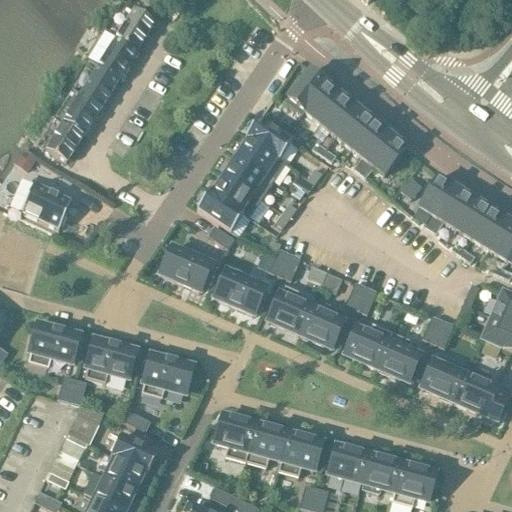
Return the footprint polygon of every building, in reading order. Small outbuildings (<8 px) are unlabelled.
[(131,15),(113,44),(133,57),(152,27),(131,15)] [(113,44),(96,71),(117,84),(133,57),(113,44)] [(96,71),(79,98),(100,111),(117,84),(96,71)] [(299,119),(325,87),(309,74),(283,107),(299,119)] [(318,129),(341,100),(325,87),(299,119),(300,120),(303,117),(318,129)] [(79,98),(62,125),(83,138),(100,111),(79,98)] [(334,141),(357,113),(341,100),(318,129),(334,142),(334,141)] [(351,154),(373,126),(357,113),(334,141),(334,142),(350,154),(351,154)] [(244,141),(285,168),(285,167),(279,164),(291,146),(257,123),(244,141)] [(287,137),(291,130),(281,124),(277,130),(287,137)] [(65,167),(83,138),(62,125),(44,154),(65,167)] [(358,177),(389,139),(373,126),(351,154),(350,154),(360,162),(352,173),(358,177)] [(291,130),(287,137),(296,143),(301,137),(291,130)] [(358,177),(364,182),(372,172),(383,180),(406,152),(389,139),(358,177)] [(234,161),(272,186),(285,168),(244,141),(244,142),(246,144),(234,161)] [(321,160),(325,153),(315,147),(311,153),(321,160)] [(27,176),(36,162),(23,153),(14,167),(27,176)] [(325,153),(321,160),(330,166),(335,160),(325,153)] [(222,179),(260,204),(272,186),(234,161),(222,179)] [(313,173),(306,183),(314,188),(321,178),(313,173)] [(208,196),(248,223),(260,204),(222,179),(211,196),(209,195),(208,196)] [(428,234),(454,191),(436,180),(417,212),(429,219),(422,230),(428,234)] [(299,193),(306,198),(314,188),(306,183),(299,193)] [(56,239),(70,206),(32,190),(18,223),(56,239)] [(452,233),(472,202),(454,191),(428,234),(435,238),(442,227),(452,233)] [(196,214),(230,237),(242,219),(248,223),(208,196),(196,214)] [(470,244),(489,213),(472,202),(452,233),(470,244)] [(288,208),(281,218),(288,223),(295,213),(288,208)] [(488,255),(507,224),(489,213),(470,244),(488,255)] [(274,228),(281,233),(288,223),(281,218),(274,228)] [(505,266),(511,255),(511,227),(507,224),(488,255),(505,266)] [(207,241),(217,248),(227,254),(233,244),(213,231),(207,241)] [(271,245),(266,256),(274,259),(279,248),(271,245)] [(460,260),(464,254),(454,247),(450,254),(460,260)] [(170,252),(158,280),(181,290),(188,293),(198,297),(210,269),(170,252)] [(267,276),(278,281),(288,259),(276,254),(267,276)] [(464,254),(460,260),(469,267),(474,261),(464,254)] [(288,259),(278,281),(289,286),(298,264),(288,259)] [(498,280),(501,272),(490,268),(487,275),(498,280)] [(501,272),(498,280),(508,284),(511,277),(501,272)] [(264,293),(224,276),(212,302),(252,320),(264,293)] [(343,310),(354,315),(364,293),(353,288),(343,310)] [(470,290),(461,308),(469,312),(477,293),(470,290)] [(266,326),(298,340),(309,313),(299,308),(303,299),(283,291),(279,300),(278,299),(266,326)] [(364,293),(354,315),(365,320),(375,298),(364,293)] [(511,303),(501,299),(491,321),(511,330),(511,303)] [(453,327),(460,331),(469,312),(461,308),(453,327)] [(309,313),(298,340),(329,354),(341,327),(340,326),(344,317),(324,309),(320,318),(309,313)] [(501,353),(509,357),(511,358),(511,330),(491,321),(481,344),(501,353)] [(420,344),(431,348),(440,326),(429,322),(420,344)] [(440,326),(431,348),(442,353),(451,331),(440,326)] [(30,357),(27,367),(48,373),(50,363),(71,369),(78,341),(36,329),(28,357),(30,357)] [(354,333),(342,360),(374,374),(390,337),(370,329),(366,338),(354,333)] [(390,337),(374,374),(406,388),(418,361),(406,355),(410,346),(390,337)] [(92,344),(85,372),(86,373),(83,382),(104,388),(107,378),(127,384),(135,356),(92,344)] [(149,360),(142,388),(143,388),(140,398),(161,404),(164,394),(184,399),(191,371),(184,369),(149,360)] [(419,394),(451,407),(463,380),(462,379),(464,374),(447,367),(445,373),(431,367),(419,394)] [(463,380),(451,407),(494,426),(506,399),(480,388),(482,384),(466,377),(464,380),(463,380)] [(63,381),(56,404),(68,407),(74,384),(63,381)] [(74,384),(68,407),(79,410),(86,387),(74,384)] [(80,411),(76,422),(94,427),(100,416),(80,411)] [(127,415),(121,426),(143,436),(148,425),(127,415)] [(223,462),(243,468),(253,430),(221,421),(213,450),(225,454),(223,462)] [(253,430),(243,468),(264,474),(267,464),(278,467),(276,477),(286,439),(253,430)] [(66,443),(75,448),(78,440),(70,436),(66,443)] [(120,440),(110,460),(147,478),(157,458),(136,447),(137,445),(125,439),(124,442),(120,440)] [(286,439),(276,477),(296,482),(299,473),(312,476),(319,448),(286,439)] [(78,440),(75,448),(84,452),(88,445),(78,440)] [(334,452),(326,480),(359,489),(367,461),(334,452)] [(54,464),(73,473),(78,463),(58,454),(54,464)] [(111,462),(102,481),(135,497),(144,478),(146,479),(147,478),(110,460),(109,461),(111,462)] [(367,461),(359,489),(362,490),(361,494),(377,499),(378,494),(392,498),(389,507),(390,507),(400,470),(367,461)] [(81,463),(78,470),(86,473),(89,467),(81,463)] [(400,470),(390,507),(406,511),(410,511),(413,503),(425,507),(433,479),(400,470)] [(46,484),(55,489),(59,481),(50,477),(46,484)] [(59,481),(55,489),(64,493),(68,486),(59,481)] [(102,481),(92,502),(113,511),(127,511),(135,497),(102,481)] [(297,511),(310,511),(316,493),(304,490),(297,511)] [(213,491),(208,502),(228,511),(229,511),(235,502),(213,491)] [(316,493),(310,511),(322,511),(327,496),(316,493)] [(113,511),(92,502),(86,511),(113,511)] [(256,511),(235,502),(229,511),(256,511)]
